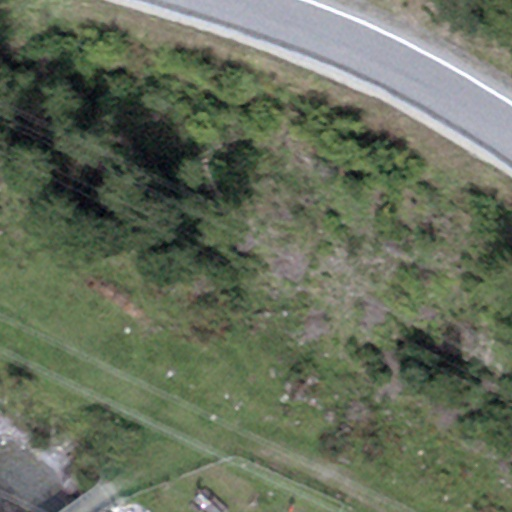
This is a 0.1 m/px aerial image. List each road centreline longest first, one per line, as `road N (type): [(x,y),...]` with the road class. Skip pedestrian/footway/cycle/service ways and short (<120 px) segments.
road 1 (secondary): [(218,0),(371,57),(511,137)]
road 2 (track): [(237,441),(112,488)]
